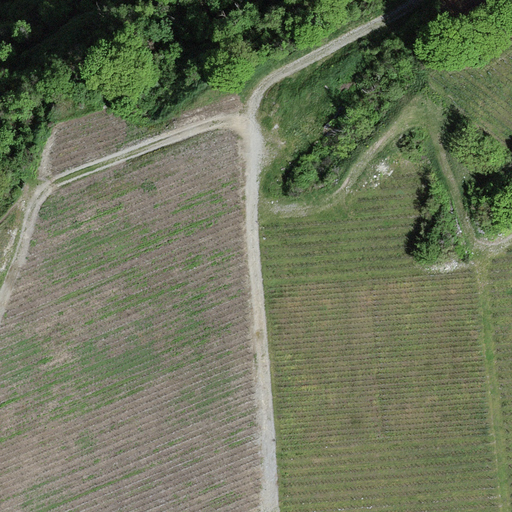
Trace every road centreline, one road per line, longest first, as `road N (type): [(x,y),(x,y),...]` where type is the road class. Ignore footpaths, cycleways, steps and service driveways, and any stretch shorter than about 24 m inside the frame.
road 1 (track): [(250,212),(324,204),(415,112),(429,121),(483,251),(511,237)]
road 2 (track): [(37,191),(224,115),(246,124),(250,212)]
road 3 (track): [(250,212),(269,511)]
road 4 (track): [(483,251),(505,511)]
road 5 (track): [(242,120),(265,84),(421,0)]
road 6 (track): [(37,191),(0,308)]
